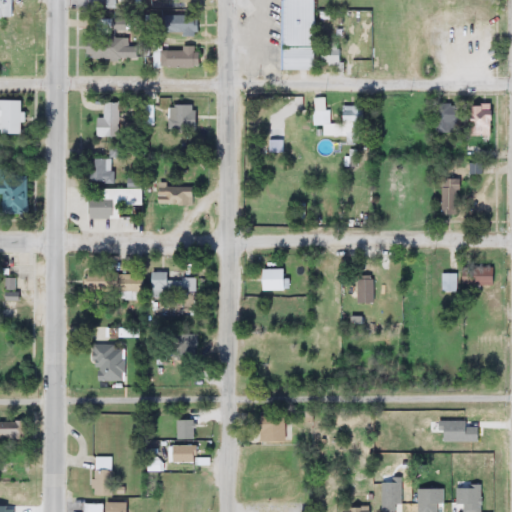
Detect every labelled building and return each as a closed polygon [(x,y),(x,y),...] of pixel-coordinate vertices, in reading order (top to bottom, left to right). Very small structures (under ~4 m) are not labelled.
[(8,0),(8,17),(0,17),(0,0),(8,0)] [(315,0),(314,70),(278,70),(279,0),(315,0)] [(195,35),(167,35),(167,17),(195,17),(195,35)] [(92,29),(92,19),(123,19),(123,29),(92,29)] [(84,38),(136,38),(135,60),(83,60),(84,38)] [(368,40),(345,39),(345,63),(367,63),(368,40)] [(339,42),(339,65),(318,65),(318,42),(339,42)] [(156,49),(195,49),(195,68),(156,68),(156,49)] [(20,134),(0,134),(0,101),(20,102),(20,134)] [(118,102),(118,138),(94,138),(94,119),(102,119),(102,102),(118,102)] [(433,132),(433,104),(453,104),(453,132),(433,132)] [(487,136),(466,136),(466,104),(487,104),(487,136)] [(153,126),(141,126),(141,106),(153,106),(153,126)] [(167,130),(167,106),(194,106),(194,130),(167,130)] [(312,136),(312,111),(328,111),(329,124),(338,124),(338,106),(362,106),(362,136),(312,136)] [(88,183),(88,160),(113,160),(113,183),(88,183)] [(0,212),(0,177),(23,177),(23,212),(0,212)] [(439,216),(439,179),(456,179),(456,216),(439,216)] [(153,205),(153,188),(190,188),(190,205),(153,205)] [(85,219),(85,189),(138,189),(138,207),(105,207),(105,219),(85,219)] [(258,290),(258,264),(279,264),(279,290),(258,290)] [(489,271),(489,286),(460,286),(460,271),(489,271)] [(148,273),(166,272),(166,279),(196,278),(196,295),(148,296),(148,273)] [(83,273),(140,274),(140,295),(116,295),(116,294),(82,294),(83,273)] [(455,273),(455,293),(440,293),(440,273),(455,273)] [(371,276),(371,303),(354,303),(354,276),(371,276)] [(195,334),(195,356),(168,356),(168,334),(195,334)] [(261,352),(279,352),(279,335),(261,335),(261,352)] [(90,345),(121,345),(121,381),(90,381),(90,345)] [(283,440),(256,440),(256,414),(283,414),(283,440)] [(192,439),(173,439),(173,420),(192,420),(192,439)] [(0,422),(22,422),(22,440),(0,440),(0,422)] [(168,463),(168,458),(156,458),(156,442),(167,442),(167,446),(194,446),(194,463),(168,463)] [(91,458),(110,458),(110,496),(91,496),(91,458)]
